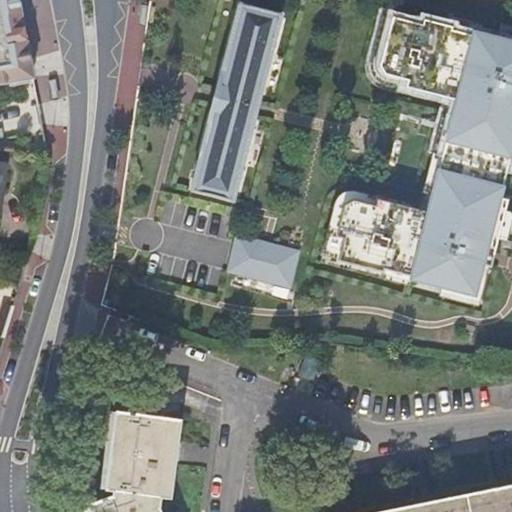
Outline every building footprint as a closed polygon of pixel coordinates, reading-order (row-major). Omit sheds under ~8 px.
[(0,0),(0,93),(42,86),(24,0),(0,0)] [(239,3),(183,222),(225,233),(281,14),(278,13),(281,5),(269,2),(267,10),(239,3)] [(420,27),(382,18),(366,74),(375,87),(394,91),(393,97),(440,108),(416,205),(372,195),(369,208),(350,203),(335,210),(326,245),(338,247),(333,273),(475,309),(511,167),(511,36),(453,23),(450,28),(421,21),(420,27)] [(294,286),(303,248),(237,231),(228,270),(294,286)] [(184,420),(117,411),(107,490),(115,492),(115,497),(90,505),(92,511),(162,511),(161,508),(162,497),(174,499),(184,420)] [(511,511),(511,484),(365,511),(511,511)]
